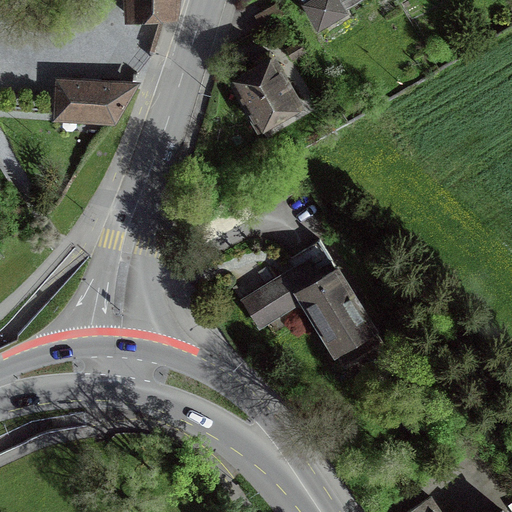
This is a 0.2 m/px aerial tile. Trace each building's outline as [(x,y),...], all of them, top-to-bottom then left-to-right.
[(163,17),(168,0),(128,0),(130,19),(153,17),(163,17)] [(302,0),(317,26),(360,0),(302,0)] [(253,17),(260,29),(283,16),(276,4),(253,17)] [(297,104),(268,53),(253,62),(257,70),(233,84),(258,127),(297,104)] [(131,94),(132,89),(133,86),(131,86),(57,82),(55,112),(55,116),(113,120),(131,94)] [(315,269),(309,259),(284,275),(242,301),(258,327),(301,300),(342,368),(365,353),(369,359),(383,351),(379,345),(382,343),(330,260),(315,269)] [(501,511),(500,511),(438,511),(429,498),(407,511),(501,511)]
